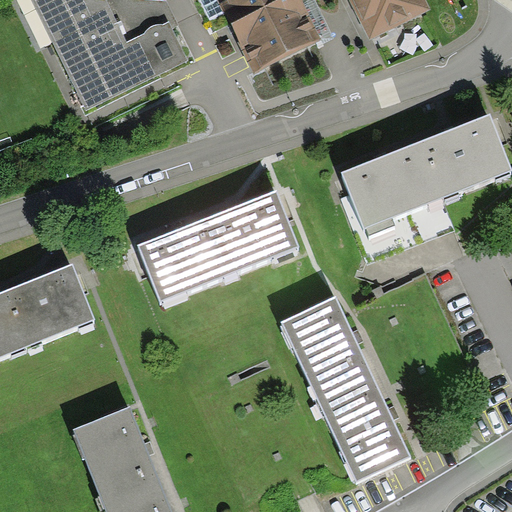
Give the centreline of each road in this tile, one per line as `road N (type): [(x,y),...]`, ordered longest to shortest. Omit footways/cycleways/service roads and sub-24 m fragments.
road 1 (residential): [(511,23),(460,67),(0,220)]
road 2 (unknown): [(262,134),(190,0)]
road 3 (residential): [(511,444),(409,510)]
